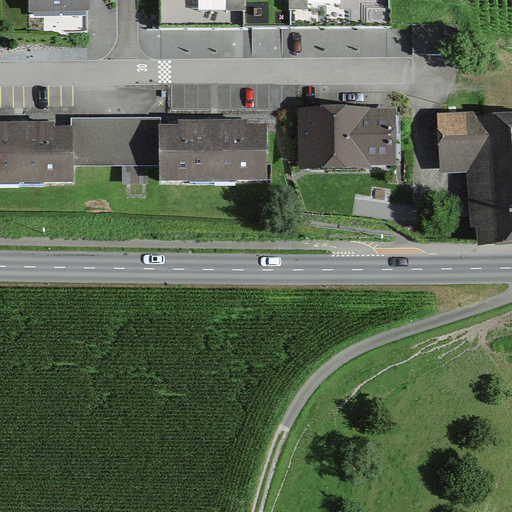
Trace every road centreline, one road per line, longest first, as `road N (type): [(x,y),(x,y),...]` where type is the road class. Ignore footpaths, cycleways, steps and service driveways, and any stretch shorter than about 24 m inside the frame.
road 1 (tertiary): [(0,268),(511,267)]
road 2 (residential): [(428,77),(0,74)]
road 3 (track): [(258,511),(284,426),(322,373),(377,340),(511,296)]
